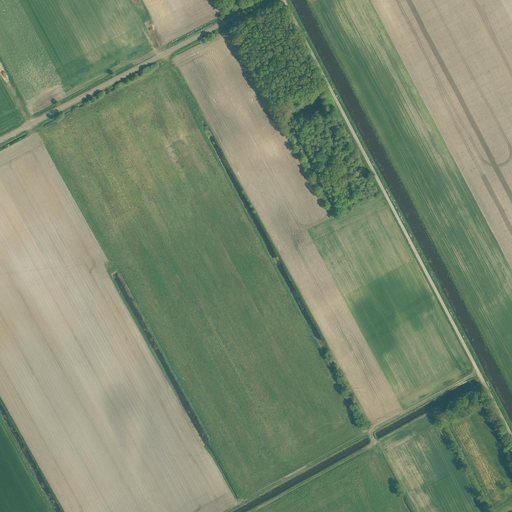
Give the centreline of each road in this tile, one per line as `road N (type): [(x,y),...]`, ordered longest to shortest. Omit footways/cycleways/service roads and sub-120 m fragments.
road 1 (unclassified): [(511,437),(283,0)]
road 2 (unclassified): [(0,140),(267,0)]
